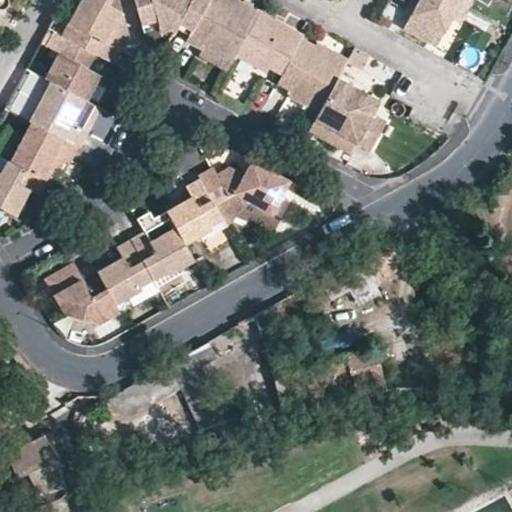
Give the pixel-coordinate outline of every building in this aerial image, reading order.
[(121,10),(107,3),(108,0),(79,0),(61,34),(67,38),(94,52),(106,59),(122,31),(112,26),(121,10)] [(207,0),(133,0),(143,30),(157,26),(169,22),(172,29),(174,30),(175,31),(177,27),(189,34),(207,0)] [(233,58),(236,54),(258,11),(238,0),(207,0),(189,34),(186,40),(201,48),(204,43),(233,58)] [(413,10),(418,0),(408,0),(405,6),(413,10)] [(418,0),(413,10),(406,23),(425,34),(427,34),(432,34),(438,23),(446,27),(447,26),(454,13),(460,0),(418,0)] [(462,18),(471,0),(460,0),(454,13),(462,18)] [(130,34),(121,10),(112,26),(122,31),(106,59),(114,63),(130,34)] [(302,35),(258,11),(236,54),(266,70),(268,66),(282,73),(300,39),(302,35)] [(169,22),(157,26),(159,33),(172,29),(169,22)] [(446,27),(438,23),(432,34),(431,37),(438,41),(446,27)] [(67,38),(45,77),(51,80),(85,99),(95,80),(83,74),(86,67),(94,52),(67,38)] [(346,59),(315,42),(313,46),(300,39),(282,73),(277,83),(290,91),(287,95),(318,112),(338,75),(345,61),(346,59)] [(360,70),(368,54),(353,46),(346,59),(345,61),(360,70)] [(83,74),(95,80),(99,73),(86,67),(83,74)] [(381,99),(338,75),(318,112),(313,120),(356,143),(370,151),(387,119),(374,112),(381,99)] [(82,127),(94,104),(85,99),(51,80),(30,120),(31,121),(78,146),(87,129),(82,127)] [(356,143),(313,120),(307,131),(350,154),(356,143)] [(78,146),(31,121),(10,161),(46,180),(59,157),(64,160),(69,163),(78,146)] [(39,194),(46,180),(10,161),(7,159),(0,171),(0,206),(15,215),(29,189),(39,194)] [(243,173),(229,166),(216,173),(212,166),(197,174),(199,177),(213,203),(233,191),(271,212),(286,185),(266,174),(256,177),(244,170),(243,173)] [(213,203),(199,177),(185,185),(191,195),(165,209),(175,227),(185,244),(200,235),(213,228),(211,225),(222,219),(213,203)] [(211,225),(213,228),(200,235),(203,240),(227,226),(222,219),(211,225)] [(185,244),(175,227),(150,241),(144,231),(130,239),(153,278),(166,271),(168,274),(179,268),(194,260),(185,244)] [(390,237),(320,276),(321,278),(331,295),(332,298),(370,276),(374,283),(397,270),(400,257),(390,237)] [(153,278),(130,239),(116,247),(122,257),(97,271),(99,275),(115,304),(130,295),(141,289),(139,286),(153,278)] [(115,304),(99,275),(86,282),(74,261),(44,277),(65,314),(97,323),(119,310),(115,304)] [(182,273),(179,268),(168,274),(166,271),(153,278),(157,287),(182,273)] [(157,287),(153,278),(139,286),(141,289),(130,295),(133,301),(157,287)] [(331,295),(321,278),(311,284),(321,301),(331,295)] [(280,298),(254,313),(272,371),(282,413),(387,387),(377,347),(301,366),(280,298)] [(209,339),(112,394),(93,405),(133,415),(180,389),(206,444),(231,432),(201,366),(217,357),(209,339)] [(52,429),(8,453),(17,477),(25,474),(35,491),(65,479),(52,429)]
